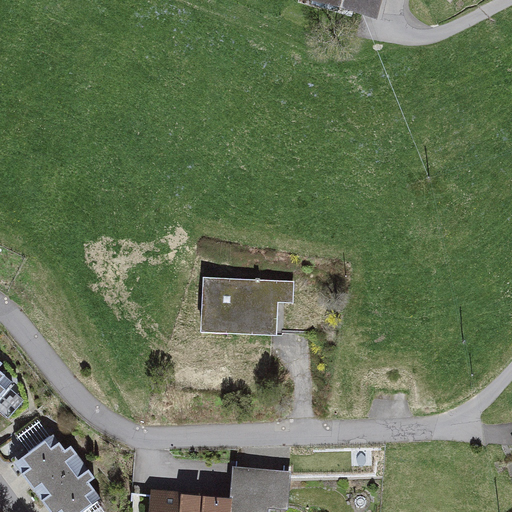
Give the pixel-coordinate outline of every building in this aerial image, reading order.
[(387,0),(302,0),(302,4),(381,24),(387,0)] [(300,289),(207,282),(203,338),(296,344),(300,289)] [(0,367),(2,365),(0,362),(0,397),(13,383),(0,371),(0,367)] [(14,464),(38,496),(83,463),(71,447),(65,451),(53,435),(14,464)] [(237,462),(233,503),(251,504),(250,511),(265,511),(266,506),(281,507),(284,466),(237,462)] [(95,478),(83,463),(38,496),(50,511),(83,511),(101,499),(89,483),(95,478)] [(159,511),(192,511),(194,499),(151,496),(149,508),(159,509),(159,511)] [(250,511),(251,504),(233,503),(194,499),(192,511),(250,511)]
